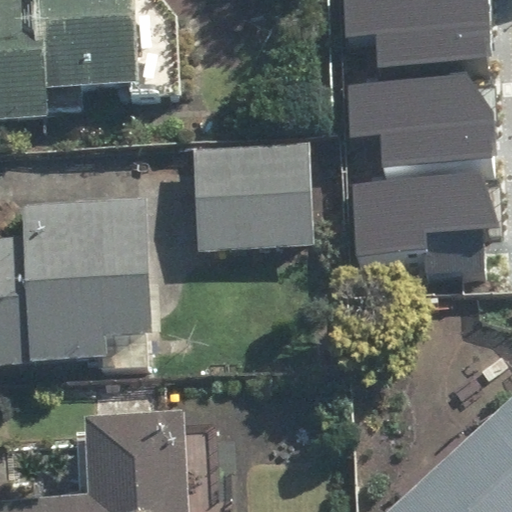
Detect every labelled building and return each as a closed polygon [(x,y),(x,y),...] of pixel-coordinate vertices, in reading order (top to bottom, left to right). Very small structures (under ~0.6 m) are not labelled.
[(16,0),(16,24),(0,24),(0,145),(36,146),(37,106),(115,107),(115,115),(171,115),(172,61),(121,60),(121,0),(16,0)] [(375,35),(377,68),(491,57),(488,0),(343,0),(345,37),(375,35)] [(343,83),(348,139),(379,136),(382,168),(498,157),(494,110),(466,72),(343,83)] [(298,159),(184,163),(188,268),(302,263),(298,159)] [(349,181),(356,256),(421,249),(424,277),(463,274),(463,282),(486,281),(483,227),(499,226),(479,170),(349,181)] [(0,387),(136,383),(131,226),(17,230),(18,260),(0,260),(0,387)] [(511,511),(511,404),(381,511),(511,511)] [(219,511),(219,434),(81,433),(80,511),(219,511)]
